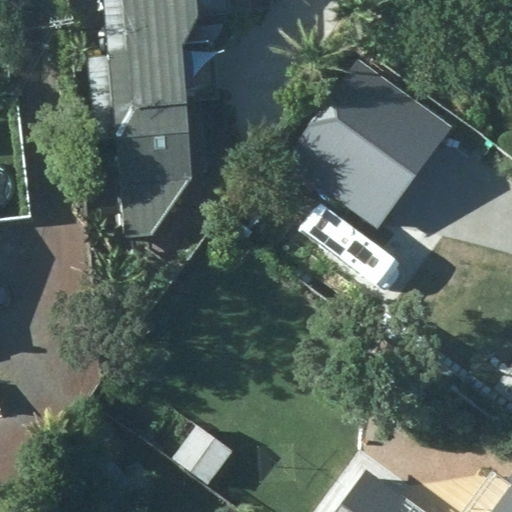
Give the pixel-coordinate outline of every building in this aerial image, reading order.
[(135,0),(141,54),(121,56),(134,230),(166,228),(198,187),(233,130),(224,46),(240,18),(238,0),(135,0)] [(415,169),(316,96),(278,147),(378,220),(415,169)] [(216,486),(238,457),(202,428),(176,463),(216,486)] [(135,511),(139,509),(94,456),(28,511),(135,511)] [(337,511),(511,511),(511,489),(496,511),(411,511),(362,477),(337,511)]
